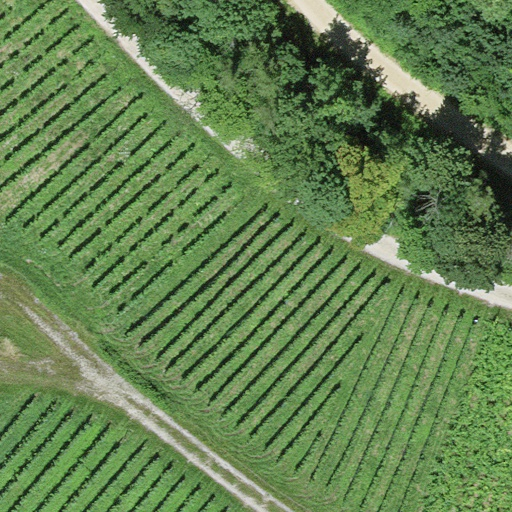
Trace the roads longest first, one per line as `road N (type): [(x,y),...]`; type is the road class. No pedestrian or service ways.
road 1 (track): [(93,0),(153,67),(301,198),(417,268),(511,300)]
road 2 (track): [(276,511),(106,382),(42,311),(0,280)]
road 3 (track): [(511,167),(410,96),(310,0)]
